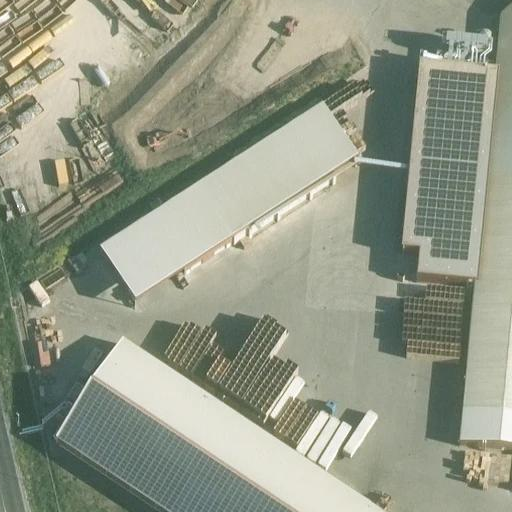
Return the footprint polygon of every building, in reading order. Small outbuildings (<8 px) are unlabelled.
[(242,0),(263,14),(272,0),(242,0)] [(358,0),(353,0),(273,57),(287,76),(334,43),(333,41),(370,15),(358,0)] [(424,74),(416,154),(460,158),(464,119),(491,121),(460,447),(511,451),(511,12),(501,21),(500,33),(488,32),(483,79),(424,74)] [(149,223),(186,278),(234,247),(197,192),(149,223)] [(63,207),(36,223),(41,232),(68,215),(63,207)] [(57,444),(159,511),(368,511),(370,510),(123,346),(80,410),(67,402),(64,406),(55,419),(68,428),(57,444)] [(55,388),(71,367),(63,360),(47,382),(55,388)]
